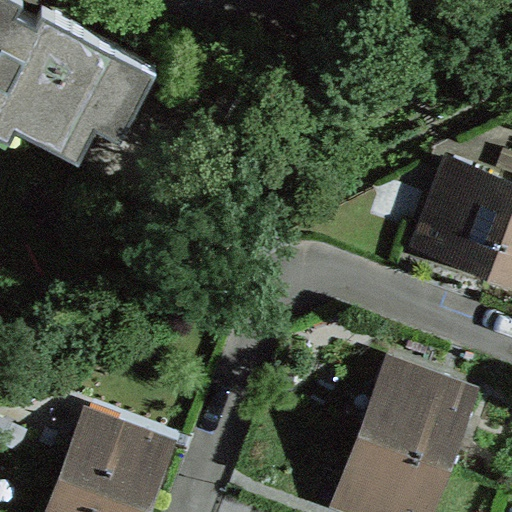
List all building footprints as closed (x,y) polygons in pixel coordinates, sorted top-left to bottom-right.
[(42,2),(36,14),(23,7),(9,0),(0,0),(0,107),(78,149),(96,115),(119,128),(155,61),(42,2)] [(468,257),(490,265),(511,204),(511,179),(449,156),(418,239),(468,257)] [(511,204),(490,265),(502,270),(511,273),(511,204)] [(370,410),(364,427),(446,458),(472,386),(450,378),(442,400),(382,377),(370,410)] [(169,439),(88,409),(65,471),(146,501),(150,488),(169,439)] [(26,426),(0,414),(0,437),(16,446),(26,426)] [(425,511),(446,458),(364,427),(352,460),(345,477),(405,499),(400,511),(425,511)] [(141,511),(146,501),(65,471),(49,511),(141,511)]
